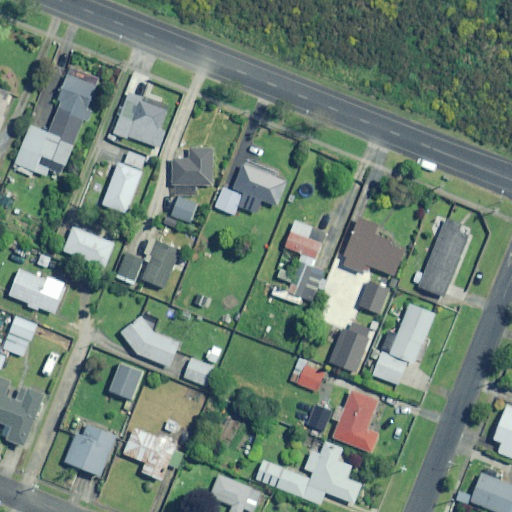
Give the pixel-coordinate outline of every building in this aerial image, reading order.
[(99,79),(71,68),(58,100),(61,101),(49,133),(30,125),(13,169),(32,176),(34,171),(47,176),(50,170),(63,175),(86,117),(84,116),(99,79)] [(0,127),(11,98),(0,93),(0,127)] [(143,100),(128,94),(114,133),(127,138),(128,136),(160,148),(166,131),(162,130),(169,112),(142,102),(143,100)] [(214,150),(189,149),(188,160),(173,159),(171,184),(175,184),(174,195),(196,196),(196,185),(212,186),(214,150)] [(127,214),(147,159),(129,152),(124,166),(119,164),(103,205),(127,214)] [(276,171),(245,159),(232,192),(223,188),(215,207),(235,215),(238,207),(256,214),(262,201),(278,207),(287,183),(274,177),(276,171)] [(195,205),(177,199),(172,216),(190,222),(195,205)] [(378,225),(361,218),(342,265),(367,275),(371,267),(394,276),(406,247),(374,234),(378,225)] [(312,227),(293,220),(284,247),(303,254),(287,300),(300,305),(303,298),(313,302),(324,271),(314,267),(322,244),(308,239),(312,227)] [(460,226),(447,221),(420,288),(444,297),(468,236),(458,232),(460,226)] [(115,244),(73,227),(63,251),(105,268),(115,244)] [(179,250),(157,242),(144,281),(165,288),(179,250)] [(142,260),(126,254),(117,277),(133,284),(142,260)] [(46,281),(19,270),(9,295),(55,313),(66,285),(47,278),(46,281)] [(390,290),(368,281),(358,307),(379,316),(390,290)] [(435,315),(410,305),(397,337),(389,334),(382,349),(416,363),(435,315)] [(37,326),(15,317),(3,348),(24,357),(37,326)] [(154,333),(141,318),(121,333),(123,336),(138,354),(170,367),(180,343),(154,333)] [(347,332),(342,330),(329,363),(355,374),(368,341),(366,339),(369,331),(351,323),(347,332)] [(407,364),(382,354),(371,383),(391,390),(394,382),(399,384),(407,364)] [(215,368),(191,359),(184,378),(208,387),(215,368)] [(313,365),(299,359),(290,381),(316,391),(325,370),(313,365)] [(141,373),(119,364),(109,391),(131,400),(141,373)] [(9,383),(0,379),(0,423),(11,428),(6,440),(24,447),(43,395),(29,390),(23,404),(4,397),(9,383)] [(377,402),(352,392),(334,438),(370,453),(377,435),(366,430),(377,402)] [(511,407),(508,406),(494,439),(503,443),(499,452),(511,457),(511,407)] [(333,412),(324,408),(316,428),(325,432),(333,412)] [(101,477),(118,436),(81,421),(75,436),(64,462),(101,477)] [(176,444),(135,428),(125,455),(147,463),(143,473),(162,481),(176,444)] [(312,451),(304,470),(313,474),(310,479),(302,476),(264,461),(256,480),(321,505),(326,492),(355,504),(362,485),(347,479),(352,467),(338,461),(343,449),(326,443),(322,454),(312,451)] [(511,511),(511,485),(494,478),(497,471),(485,466),(474,494),(486,499),(483,506),(496,511),(511,511)] [(250,488),(220,476),(211,497),(233,506),(230,511),(242,511),(244,508),(252,511),(253,511),(257,503),(246,498),(250,488)]
